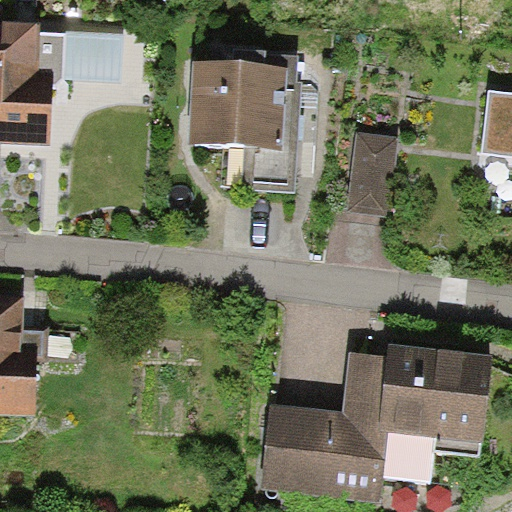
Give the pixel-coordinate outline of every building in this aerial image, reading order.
[(40,31),(0,29),(0,145),(50,148),(52,88),(65,89),(67,37),(40,36),(40,31)] [(232,69),(198,68),(195,151),(247,153),(245,192),(296,194),(301,58),(232,55),(232,69)] [(511,99),(487,97),(480,157),(511,161),(511,99)] [(387,222),(398,140),(360,135),(350,217),(387,222)] [(27,363),(30,305),(0,303),(0,417),(34,419),(36,363),(27,363)] [(350,354),(343,420),(276,413),(268,488),(377,500),(384,433),(479,443),(487,369),(350,354)]
